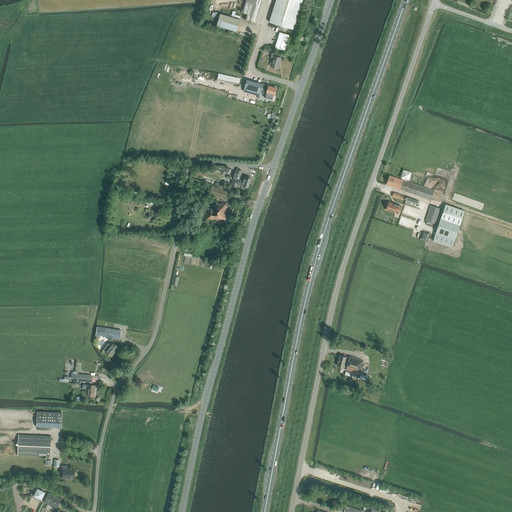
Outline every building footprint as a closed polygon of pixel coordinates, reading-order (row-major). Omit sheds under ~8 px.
[(255,23),(262,0),(246,0),(242,13),(247,14),(245,20),(255,23)] [(302,0),(276,0),(269,22),(293,30),(302,0)] [(220,27),(236,31),(240,20),(220,14),(217,26),(220,27)] [(278,42),(276,49),(283,51),(285,44),(278,42)] [(272,59),(270,66),(278,69),(281,58),(277,57),(278,55),(272,53),(270,58),(272,59)] [(217,79),(239,83),(240,78),(218,73),(217,79)] [(267,91),(265,97),(272,99),(274,95),(275,95),(277,89),(268,86),(268,87),(263,85),(263,84),(247,80),(243,91),(260,96),(262,90),(267,91)] [(230,186),(236,189),(238,184),(248,187),(251,179),(244,176),(243,181),(240,179),(243,171),(236,169),(230,186)] [(403,170),(401,178),(402,178),(401,180),(407,182),(407,180),(408,180),(411,173),(403,170)] [(412,174),(411,182),(418,183),(419,175),(412,174)] [(391,187),(400,190),(431,201),(435,191),(401,180),(401,179),(396,177),(390,175),(386,185),(391,186),(391,187)] [(230,203),(233,197),(234,194),(213,187),(209,196),(230,203)] [(392,197),(404,201),(405,196),(394,193),(392,197)] [(405,203),(417,207),(419,201),(407,197),(405,203)] [(399,212),(401,206),(389,202),(386,210),(395,213),(396,211),(399,212)] [(205,208),(205,220),(226,221),(226,204),(209,203),(207,203),(207,208),(205,208)] [(436,233),(433,241),(452,248),(455,240),(465,211),(445,204),(436,233)] [(430,205),(425,221),(435,224),(440,209),(430,205)] [(120,340),(121,331),(97,327),(95,336),(120,340)] [(108,343),(103,350),(105,352),(112,357),(119,348),(113,342),(110,345),(108,343)] [(340,355),(337,366),(346,368),(346,370),(360,373),(363,364),(362,364),(363,359),(349,356),(348,362),(345,362),(346,357),(340,355)] [(72,374),(71,379),(73,379),(73,382),(77,382),(77,380),(79,381),(88,381),(92,382),(92,381),(93,376),(77,374),(77,372),(72,372),(72,374)] [(96,386),(86,385),(85,391),(86,391),(86,396),(94,397),(95,389),(96,389),(96,386)] [(37,412),(36,427),(61,428),(62,413),(37,412)] [(19,435),(18,444),(18,455),(50,457),(51,436),(19,435)] [(63,470),(63,478),(74,478),(75,470),(67,470),(67,466),(62,466),(62,470),(63,470)] [(34,496),(41,500),(45,493),(37,489),(34,496)] [(43,501),(56,507),(60,499),(47,493),(43,501)]
